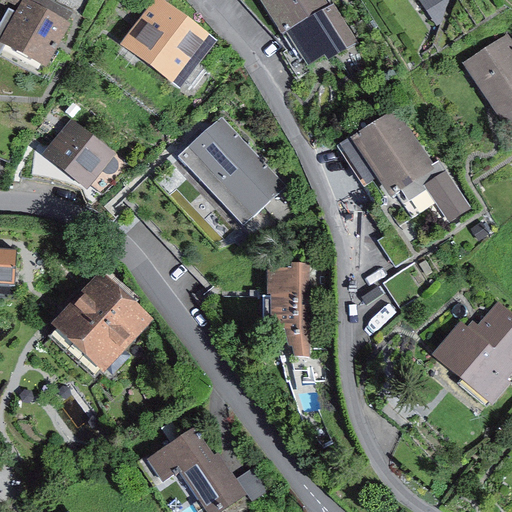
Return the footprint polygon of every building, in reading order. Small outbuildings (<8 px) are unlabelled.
[(71,25),(69,24),(74,13),(49,0),(5,0),(4,2),(17,9),(15,14),(7,10),(0,23),(0,58),(41,80),(71,25)] [(219,42),(163,0),(153,0),(118,47),(179,94),(187,83),(194,88),(203,77),(206,79),(225,54),(216,47),(219,42)] [(330,8),(324,0),(258,0),(299,64),(302,62),(309,74),(358,44),(333,5),(330,8)] [(418,0),(435,27),(442,23),(449,0),(418,0)] [(511,40),(508,34),(462,67),(499,122),(505,119),(511,129),(511,40)] [(400,193),(408,205),(423,195),(437,177),(433,171),(437,169),(396,109),(361,133),(359,131),(337,147),(365,188),(376,180),(389,200),(400,193)] [(243,228),(287,186),(222,117),(177,159),(243,228)] [(86,193),(117,155),(72,119),(41,158),(86,193)] [(377,242),(394,267),(412,255),(395,230),(377,242)] [(0,249),(0,287),(17,288),(18,250),(0,249)] [(383,285),(400,311),(428,285),(414,264),(383,285)] [(292,364),(309,360),(309,271),(268,271),(268,274),(264,275),(264,293),(249,293),(249,299),(261,299),(261,328),(269,328),(269,336),(282,336),(286,353),(290,353),(292,364)] [(131,359),(125,354),(154,321),(100,274),(50,332),(104,379),(108,374),(114,379),(131,359)] [(491,407),(511,378),(511,315),(495,302),(477,326),(471,321),(467,327),(460,322),(429,359),(491,407)] [(204,511),(222,511),(247,496),(218,454),(215,456),(197,428),(154,457),(151,452),(135,463),(154,490),(178,474),(204,511)]
